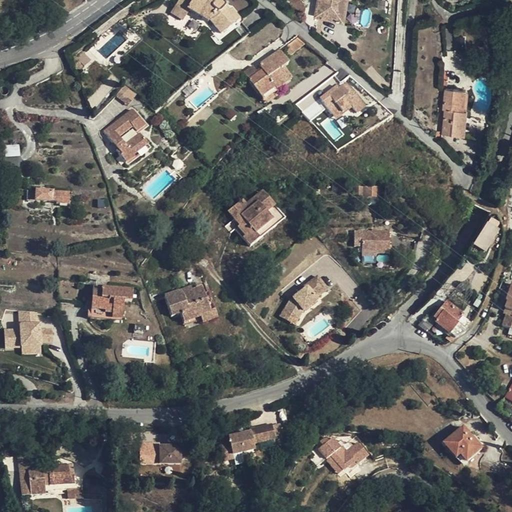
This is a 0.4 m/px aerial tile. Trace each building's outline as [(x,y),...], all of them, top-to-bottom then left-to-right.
[(208,20),(222,4),(219,0),(216,1),(215,0),(180,0),(173,11),(184,18),(188,11),(197,16),(199,14),(208,20)] [(350,0),(321,0),(319,15),(348,19),(350,0)] [(222,4),(208,20),(219,36),(229,48),(248,33),(231,11),(228,12),(223,8),(224,6),(222,4)] [(269,22),(261,33),(274,42),(282,31),(269,22)] [(294,52),(303,45),(295,38),(287,44),(294,52)] [(282,68),(288,64),(279,52),(259,67),(262,72),(248,82),(260,98),(274,88),(276,91),(290,80),(282,68)] [(342,78),(316,97),(320,102),(345,83),(342,78)] [(345,83),(320,102),(335,121),(351,109),(356,115),(365,108),(345,83)] [(122,103),(131,93),(124,88),(116,97),(122,103)] [(446,108),(442,127),(463,130),(466,112),(463,111),(466,92),(447,89),(443,107),(446,108)] [(298,111),(302,115),(309,122),(323,111),(314,99),(298,111)] [(135,134),(144,128),(132,112),(104,133),(117,151),(116,153),(125,166),(134,160),(133,158),(147,147),(139,136),(124,148),(118,140),(132,130),(135,134)] [(442,127),(441,132),(462,136),(463,130),(442,127)] [(3,157),(3,159),(18,158),(17,148),(4,148),(3,157)] [(352,196),(368,197),(378,197),(379,188),(352,188),(352,196)] [(34,192),(34,202),(51,203),(50,193),(34,192)] [(50,193),(51,203),(56,204),(57,205),(68,206),(69,195),(50,193)] [(244,225),(240,228),(238,230),(244,238),(242,241),(249,249),(259,241),(255,237),(273,222),(266,214),(274,208),(262,193),(246,207),(242,202),(228,213),(236,223),(239,221),(244,225)] [(284,220),(274,208),(266,214),(273,222),(255,237),(259,241),(284,220)] [(487,251),(502,222),(489,215),(474,245),(487,251)] [(182,240),(187,243),(193,233),(188,230),(182,240)] [(390,233),(355,232),(354,248),(362,247),(362,254),(376,254),(389,255),(390,233)] [(280,292),(272,306),(287,315),(301,323),(305,315),(319,303),(318,302),(322,298),(320,296),(327,290),(318,280),(307,288),(308,290),(296,301),(280,292)] [(134,291),(91,288),(89,319),(124,322),(126,301),(133,301),(134,291)] [(183,324),(215,314),(206,288),(191,293),(190,289),(164,298),(171,318),(180,315),(183,324)] [(432,321),(449,336),(458,325),(457,323),(460,319),(463,316),(446,303),(432,321)] [(18,328),(4,328),(5,349),(21,348),(21,355),(41,354),(40,311),(17,311),(18,328)] [(217,321),(215,314),(183,324),(184,328),(201,322),(202,326),(217,321)] [(287,315),(282,322),(297,330),(301,323),(287,315)] [(468,325),(460,319),(457,323),(458,325),(449,336),(452,338),(463,333),(468,325)] [(469,434),(462,426),(447,440),(462,458),(465,462),(481,448),(469,434)] [(255,450),(251,432),(220,440),(225,462),(234,460),(233,455),(255,450)] [(311,461),(316,467),(325,459),(329,456),(342,470),(348,465),(353,461),(355,463),(366,453),(355,441),(345,451),(340,446),(339,447),(330,438),(317,450),(320,453),(311,461)] [(180,449),(172,449),(160,449),(160,466),(181,465),(181,458),(189,458),(188,445),(180,445),(180,449)] [(17,446),(1,446),(3,455),(18,454),(18,447),(17,446)] [(18,454),(19,471),(35,469),(34,453),(18,454)] [(338,474),(342,470),(329,456),(325,459),(338,474)] [(35,469),(19,471),(22,497),(53,495),(52,487),(75,485),(74,475),(70,475),(69,467),(52,468),(52,472),(44,473),(44,472),(36,472),(35,469)] [(108,481),(114,473),(106,468),(100,476),(108,481)] [(82,489),(67,490),(68,499),(83,499),(82,489)]
